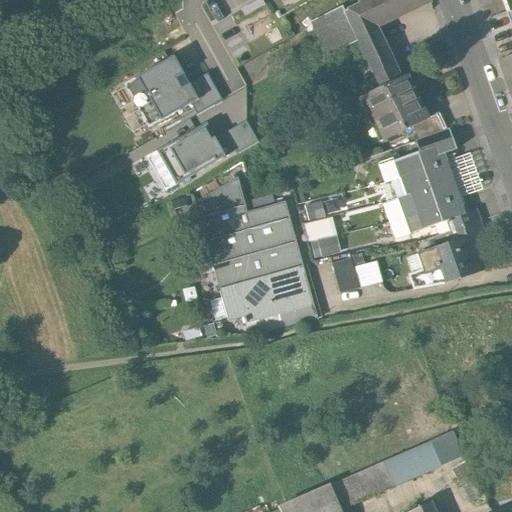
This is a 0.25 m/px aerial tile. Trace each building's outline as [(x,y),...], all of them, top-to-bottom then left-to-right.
[(432,3),(430,0),(358,0),(361,7),(345,14),(359,42),(381,89),(403,79),(379,28),(432,3)] [(344,10),(313,25),(328,57),(359,42),(345,14),(344,10)] [(174,57),(123,85),(148,128),(191,105),(198,100),(189,84),(174,57)] [(511,57),(501,61),(511,94),(511,57)] [(207,74),(189,84),(198,100),(191,105),(197,115),(222,101),(207,74)] [(381,89),(360,99),(379,139),(412,123),(426,117),(407,77),(403,79),(381,89)] [(440,113),(426,117),(412,123),(418,140),(447,130),(440,113)] [(218,144),(226,157),(235,152),(237,155),(259,143),(246,121),(225,134),(227,139),(218,144)] [(226,157),(218,144),(207,123),(157,152),(176,186),(226,157)] [(415,141),(419,153),(432,149),(435,158),(441,156),(454,151),(447,130),(418,140),(415,141)] [(393,162),(400,181),(444,166),(441,156),(435,158),(432,149),(419,153),(393,162)] [(400,181),(406,198),(450,183),(444,166),(400,181)] [(247,217),(238,182),(196,208),(229,324),(247,327),(250,339),(317,321),(286,206),(247,217)] [(396,202),(403,219),(456,201),(450,183),(406,198),(396,202)] [(461,215),(456,201),(403,219),(409,237),(452,222),(462,219),(461,215)] [(337,205),(328,208),(330,217),(339,214),(337,205)] [(324,219),(321,206),(311,208),(312,210),(303,213),(305,222),(315,219),(315,221),(324,219)] [(452,222),(459,242),(471,237),(482,234),(474,211),(461,215),(462,219),(452,222)] [(306,227),(310,245),(337,238),(333,220),(306,227)] [(483,271),(471,237),(459,242),(418,256),(424,275),(439,270),(444,284),(483,271)] [(342,256),(337,238),(310,245),(315,263),(342,256)] [(375,259),(334,269),(341,296),(382,285),(375,259)] [(488,504),(466,466),(475,463),(460,433),(278,511),(338,511),(438,469),(451,471),(471,503),(488,504)]
